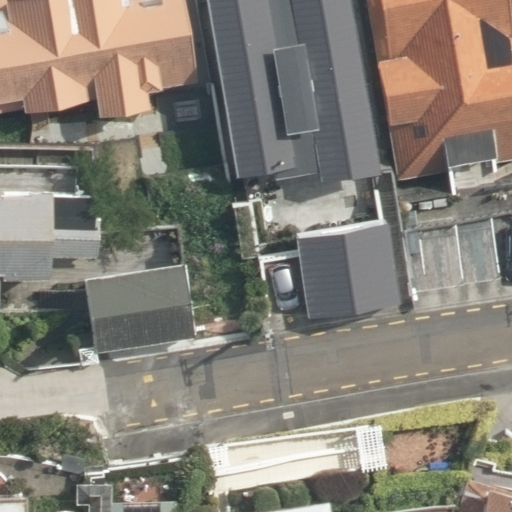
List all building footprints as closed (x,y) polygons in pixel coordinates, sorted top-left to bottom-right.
[(83,88),(86,105),(157,93),(154,74),(205,66),(193,0),(0,0),(0,78),(3,78),(7,101),(83,88)] [(206,0),(241,178),(381,151),(351,0),(206,0)] [(378,47),(401,175),(503,156),(496,115),(511,112),(511,0),(383,0),(392,44),(378,47)] [(70,148),(0,144),(0,259),(61,263),(62,240),(95,241),(98,182),(68,180),(70,148)] [(387,203),(279,224),(296,313),(404,292),(387,203)] [(75,272),(87,340),(193,322),(181,253),(75,272)] [(511,511),(511,461),(504,460),(490,511),(511,511)] [(36,511),(36,489),(0,488),(0,511),(36,511)] [(399,511),(400,511),(397,511),(343,511),(342,495),(250,503),(251,511),(399,511)]
